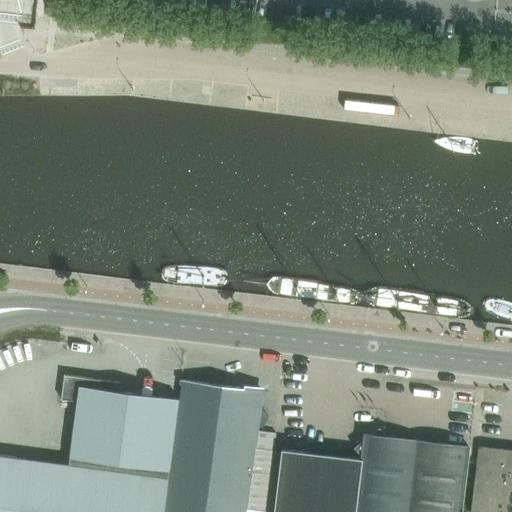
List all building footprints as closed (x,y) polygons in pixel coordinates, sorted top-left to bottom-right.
[(119,390),(120,382),(64,375),(61,399),(77,401),(68,464),(0,455),(0,511),(163,511),(178,398),(119,390)] [(246,511),(257,431),(262,391),(182,380),(164,511),(246,511)] [(282,451),(274,511),(460,511),(468,447),(386,437),(380,428),(372,436),(364,435),(364,441),(355,448),(362,456),(361,459),(282,449),(282,451)] [(257,431),(246,511),(274,511),(282,451),(274,450),(276,433),(257,431)] [(511,511),(511,452),(479,448),(471,511),(511,511)]
